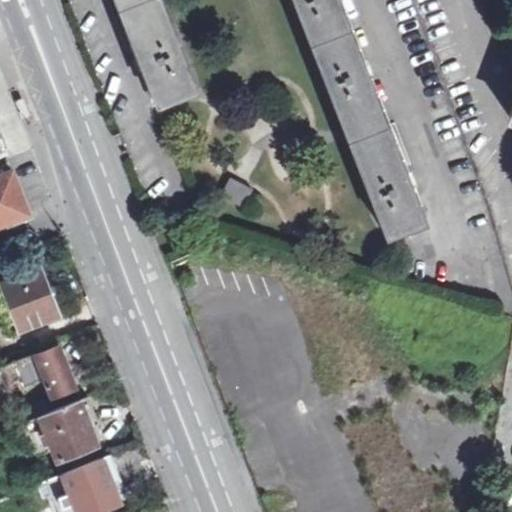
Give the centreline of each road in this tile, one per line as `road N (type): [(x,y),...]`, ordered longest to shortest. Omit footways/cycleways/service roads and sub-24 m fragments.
road 1 (secondary): [(222,511),(22,0)]
road 2 (unknown): [(154,337),(197,310),(245,308),(258,318),(296,437)]
